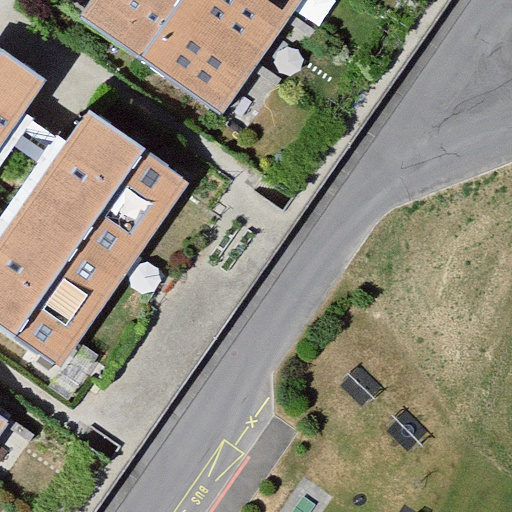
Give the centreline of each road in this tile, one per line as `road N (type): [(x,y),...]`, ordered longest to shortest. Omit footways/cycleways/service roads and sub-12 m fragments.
road 1 (residential): [(406,149),(150,511)]
road 2 (residential): [(406,149),(511,0)]
